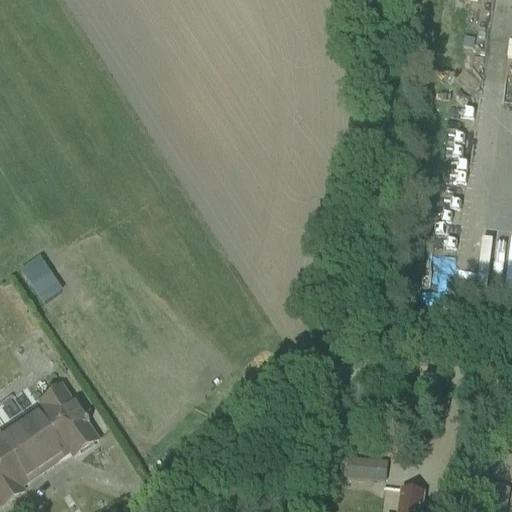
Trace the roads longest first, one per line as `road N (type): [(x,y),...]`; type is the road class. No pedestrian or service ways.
road 1 (unclassified): [(154,511),(288,383),(327,374),(511,375)]
road 2 (track): [(327,374),(375,180),(380,114),(358,0)]
